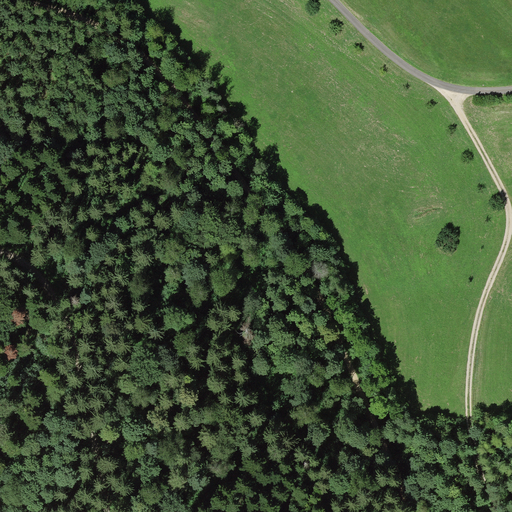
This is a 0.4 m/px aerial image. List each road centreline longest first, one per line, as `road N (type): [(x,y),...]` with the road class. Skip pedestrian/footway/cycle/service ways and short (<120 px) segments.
road 1 (track): [(407,511),(317,295),(178,92),(92,22),(10,0)]
road 2 (track): [(451,90),(507,204),(504,258),(469,350),(465,390),(473,455),(492,511)]
road 3 (track): [(0,245),(33,263),(57,293),(82,371),(108,511)]
road 4 (track): [(332,0),(407,71),(451,90),(511,85)]
